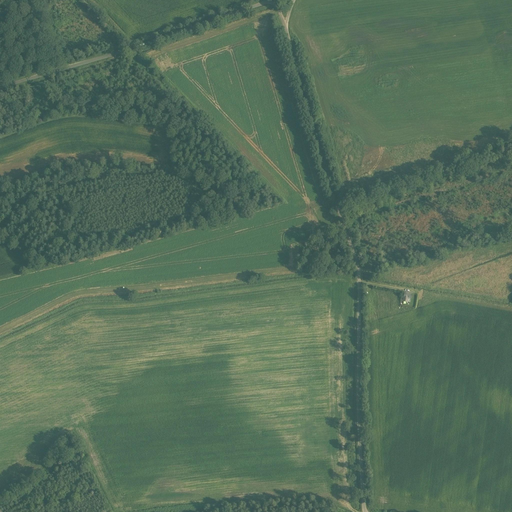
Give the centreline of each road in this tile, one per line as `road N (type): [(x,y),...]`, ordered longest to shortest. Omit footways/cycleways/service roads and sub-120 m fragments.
road 1 (unclassified): [(365,511),(358,262),(286,27)]
road 2 (unclassified): [(270,0),(0,82)]
